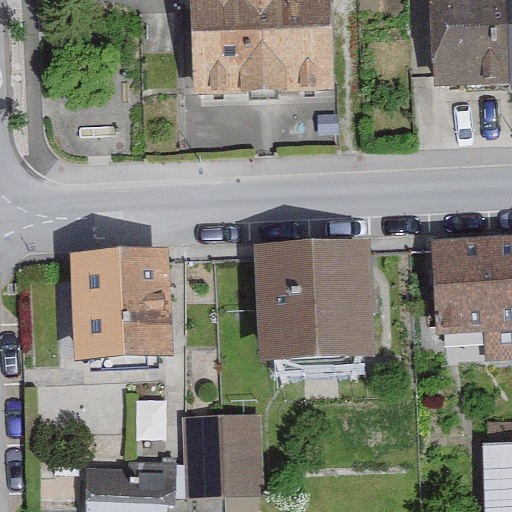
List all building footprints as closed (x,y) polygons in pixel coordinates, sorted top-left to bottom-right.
[(327,104),(324,0),(188,0),(191,107),(327,104)] [(511,103),(511,0),(426,0),(430,106),(511,103)] [(511,248),(428,250),(430,344),(480,343),(481,368),(511,367),(511,248)] [(367,366),(366,254),(253,255),(255,368),(367,366)] [(169,366),(164,256),(68,260),(72,370),(169,366)] [(511,417),(491,417),(490,435),(511,435),(511,417)] [(257,508),(258,423),(179,423),(178,475),(86,475),(85,511),(221,511),(221,508),(257,508)] [(511,511),(511,455),(484,455),(484,511),(511,511)]
